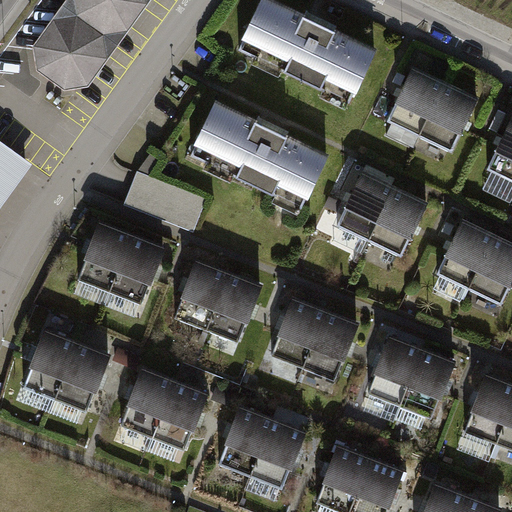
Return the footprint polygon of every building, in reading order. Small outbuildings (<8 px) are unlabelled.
[(74,0),(39,49),(43,69),(67,87),(88,83),(145,0),(74,0)] [(375,52),(266,0),(264,0),(241,48),(352,101),(375,52)] [(445,84),(413,68),(388,120),(420,136),(445,84)] [(477,99),(445,84),(420,136),(452,151),(477,99)] [(325,157),(219,104),(194,154),(300,207),(325,157)] [(511,119),(488,169),(511,179),(511,119)] [(0,199),(29,161),(0,139),(0,199)] [(152,155),(141,169),(150,176),(160,161),(152,155)] [(207,198),(138,172),(132,187),(125,204),(194,230),(207,198)] [(395,188),(363,173),(338,225),(370,240),(395,188)] [(427,203),(395,188),(370,240),(402,255),(427,203)] [(495,237),(463,222),(438,274),(470,290),(495,237)] [(132,235),(100,223),(78,279),(110,291),(132,235)] [(164,247),(132,235),(110,291),(142,303),(164,247)] [(511,283),(511,245),(495,237),(470,290),(502,305),(511,283)] [(229,273),(197,261),(175,317),(207,330),(229,273)] [(261,286),(229,273),(207,330),(239,342),(261,286)] [(326,311),(294,299),(272,355),(304,368),(326,311)] [(357,324),(326,311),(304,368),(336,380),(357,324)] [(78,343),(46,330),(24,386),(56,399),(78,343)] [(422,349),(390,337),(368,393),(400,405),(422,349)] [(109,355),(78,343),(56,399),(87,411),(109,355)] [(454,362),(422,349),(400,405),(432,418),(454,362)] [(176,381),(144,368),(122,425),(154,437),(176,381)] [(511,406),(511,384),(487,375),(466,431),(497,444),(511,406)] [(207,393),(176,381),(154,437),(185,449),(207,393)] [(511,406),(497,444),(511,449),(511,406)] [(273,419),(241,407),(219,463),(251,476),(273,419)] [(304,432),(273,419),(251,476),(283,488),(304,432)] [(349,511),(371,458),(339,445),(317,501),(344,511),(349,511)] [(386,511),(402,470),(371,458),(349,511),(386,511)] [(462,511),(469,496),(437,484),(425,511),(462,511)] [(498,511),(500,508),(469,496),(462,511),(498,511)]
